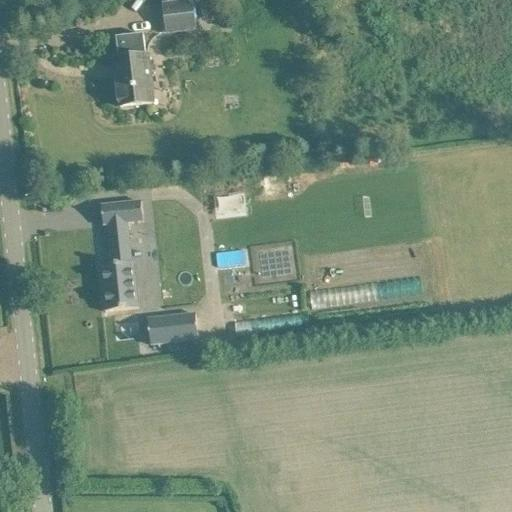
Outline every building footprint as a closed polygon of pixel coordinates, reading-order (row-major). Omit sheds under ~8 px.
[(162,0),(163,3),(167,35),(198,31),(194,0),(162,0)] [(217,1),(201,3),(203,21),(219,19),(217,1)] [(149,56),(146,57),(144,35),(117,38),(119,60),(115,60),(120,108),(140,106),(155,104),(149,56)] [(141,221),(141,203),(102,207),(101,207),(103,226),(104,227),(108,226),(109,237),(129,235),(128,224),(144,222),(141,221)] [(131,248),(111,250),(113,266),(100,267),(104,313),(139,309),(134,263),(132,264),(131,248)] [(311,290),(240,290),(240,307),(311,306),(311,290)] [(264,314),(243,318),(245,328),(266,324),(264,314)] [(196,315),(148,320),(151,346),(199,341),(196,315)]
